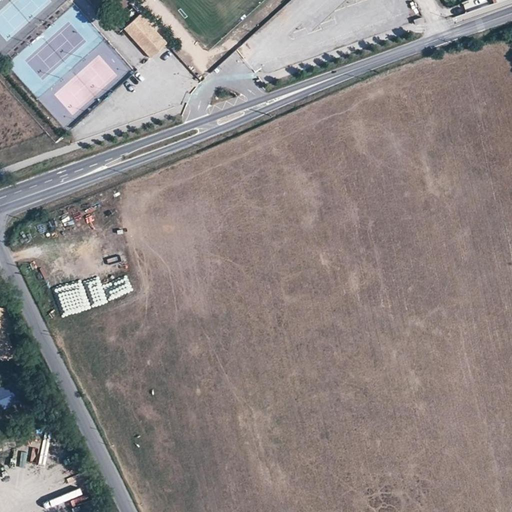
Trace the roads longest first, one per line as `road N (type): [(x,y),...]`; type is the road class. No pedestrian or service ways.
road 1 (tertiary): [(0,203),(511,12)]
road 2 (unclassified): [(0,247),(132,511)]
